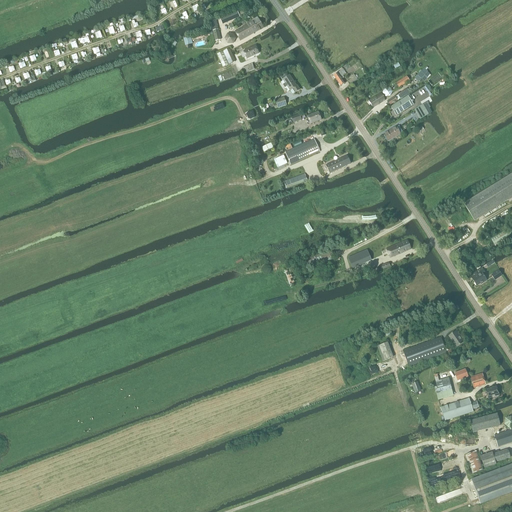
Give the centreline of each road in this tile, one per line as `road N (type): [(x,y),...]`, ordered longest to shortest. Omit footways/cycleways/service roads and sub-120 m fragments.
road 1 (tertiary): [(511,353),(272,0)]
road 2 (track): [(195,0),(156,24),(0,77)]
